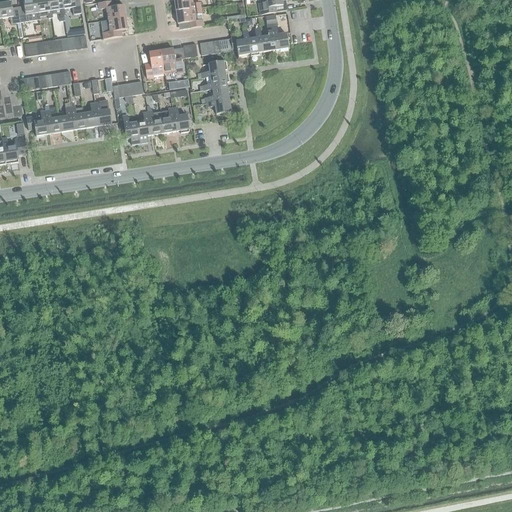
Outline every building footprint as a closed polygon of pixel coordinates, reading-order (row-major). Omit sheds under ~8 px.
[(40,21),(39,14),(37,14),(35,0),(26,0),(22,1),(24,9),(18,10),(20,24),(21,24),(28,22),(36,21),(40,21)] [(52,19),(51,12),(50,12),(48,0),(35,0),(37,14),(39,14),(47,12),(48,19),(52,19)] [(60,0),(48,0),(50,12),(51,12),(59,10),(61,17),(59,18),(60,23),(65,23),(64,17),(65,17),(64,10),(63,10),(60,0)] [(73,0),(60,0),(63,10),(64,10),(72,8),(73,15),(81,14),(79,1),(74,1),(73,0)] [(178,0),(174,1),(175,13),(200,9),(199,3),(192,5),(191,0),(178,0)] [(288,1),(288,0),(266,0),(267,4),(258,5),(260,16),(286,12),(284,2),(288,1)] [(106,10),(108,21),(125,19),(123,7),(112,8),(111,2),(98,4),(99,11),(106,10)] [(0,18),(0,19),(2,19),(10,18),(11,25),(17,24),(20,39),(23,39),(21,24),(20,24),(18,10),(12,11),(11,3),(0,4),(0,18)] [(203,28),(200,9),(175,13),(177,25),(189,23),(190,30),(203,28)] [(275,16),(270,17),(275,52),(288,50),(286,34),(278,36),(275,16)] [(263,54),(275,52),(270,17),(265,18),(268,37),(261,39),(260,39),(263,54)] [(127,31),(125,19),(108,21),(110,33),(102,34),(103,40),(122,38),(121,32),(127,31)] [(256,39),(248,40),(248,41),(250,55),(250,56),(250,57),(259,56),(258,54),(263,54),(260,39),(261,39),(259,30),(254,31),(256,39)] [(243,38),(230,40),(232,50),(234,50),(237,49),(238,59),(246,58),(246,56),(250,56),(250,55),(248,41),(248,40),(247,32),(242,33),(243,38)] [(67,39),(69,51),(76,50),(73,38),(67,39)] [(61,40),(63,52),(69,51),(67,39),(61,40)] [(55,41),(57,53),(63,52),(61,40),(55,41)] [(230,40),(224,41),(226,53),(232,52),(232,50),(230,40)] [(220,54),(226,53),(224,41),(218,42),(220,54)] [(43,43),(45,55),(51,54),(49,42),(43,43)] [(36,44),(38,56),(45,55),(43,43),(36,44)] [(201,57),(214,55),(212,43),(199,45),(201,57)] [(26,58),(32,57),(30,45),(30,44),(24,45),(26,58)] [(197,58),(195,45),(182,47),(184,60),(197,58)] [(160,52),(163,69),(164,75),(176,73),(177,75),(183,74),(180,60),(174,61),(173,50),(160,52)] [(152,76),(164,75),(160,52),(148,54),(150,65),(144,66),(146,80),(152,79),(152,76)] [(225,75),(224,71),(226,71),(225,62),(208,65),(209,73),(200,75),(201,80),(210,78),(225,75)] [(62,74),(65,87),(71,86),(69,73),(62,74)] [(56,75),(58,88),(65,87),(62,74),(56,75)] [(50,76),(52,88),(58,88),(56,75),(50,76)] [(212,90),(227,88),(226,83),(228,83),(227,75),(225,75),(210,78),(211,86),(202,87),(203,92),(212,91),(212,90)] [(32,79),(34,91),(40,90),(38,78),(32,79)] [(28,92),(26,80),(20,81),(22,93),(28,92)] [(99,95),(97,81),(91,82),(93,96),(99,95)] [(176,82),(168,84),(169,91),(177,90),(176,82)] [(81,97),(79,84),(73,85),(75,98),(81,97)] [(123,86),(125,98),(131,97),(129,85),(123,86)] [(117,87),(119,99),(125,98),(123,86),(117,87)] [(205,104),(229,100),(227,88),(212,90),(212,91),(213,98),(204,99),(205,104)] [(231,113),(229,100),(205,104),(206,109),(214,107),(216,116),(231,113)] [(58,115),(61,134),(73,132),(69,109),(70,108),(70,104),(64,105),(65,109),(64,109),(65,114),(58,115)] [(99,104),(94,105),(98,128),(111,126),(109,111),(100,113),(99,104)] [(98,128),(94,105),(89,105),(90,114),(84,115),(83,115),(86,130),(98,128)] [(73,132),(86,130),(83,115),(84,115),(83,109),(74,110),(74,108),(70,108),(69,109),(73,132)] [(151,137),(163,135),(160,113),(152,114),(152,112),(149,108),(146,109),(151,137)] [(136,123),(139,145),(148,144),(147,137),(151,137),(146,109),(142,109),(143,114),(142,114),(144,122),(136,123)] [(172,110),(175,133),(180,132),(180,135),(189,133),(186,116),(179,117),(177,109),(172,110)] [(167,112),(160,113),(163,135),(175,133),(172,110),(167,110),(167,112)] [(48,136),(45,112),(39,113),(40,117),(26,120),(28,132),(34,131),(35,138),(48,136)] [(45,112),(48,136),(61,134),(58,115),(50,116),(49,112),(45,112)] [(139,145),(136,123),(129,125),(127,116),(122,117),(126,140),(130,140),(131,146),(139,145)] [(5,163),(6,163),(10,162),(10,165),(19,163),(18,157),(26,156),(24,139),(15,140),(15,144),(8,145),(7,139),(1,140),(1,141),(2,141),(3,148),(5,163)]
